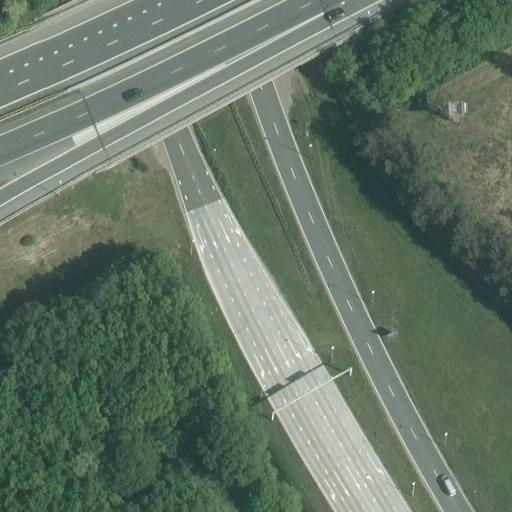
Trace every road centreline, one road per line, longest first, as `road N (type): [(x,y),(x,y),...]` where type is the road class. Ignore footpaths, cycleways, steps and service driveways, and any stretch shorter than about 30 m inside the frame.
road 1 (trunk): [(128,0),(231,265),(365,511)]
road 2 (trunk): [(457,511),(370,358),(234,0)]
road 3 (motorway): [(0,198),(318,0)]
road 4 (motorway): [(0,151),(318,0)]
road 5 (motorway): [(200,0),(0,92)]
